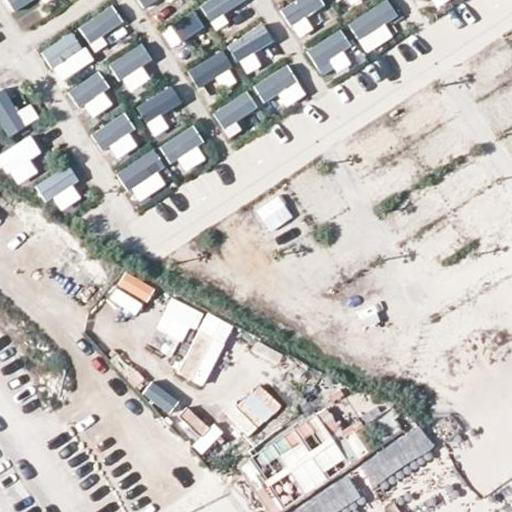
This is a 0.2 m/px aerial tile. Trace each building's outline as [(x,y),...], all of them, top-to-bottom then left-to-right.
[(8,0),(14,13),(41,0),(8,0)] [(138,0),(145,9),(159,0),(138,0)] [(219,34),(232,26),(226,15),(250,0),(249,0),(206,0),(200,4),(219,34)] [(322,0),(293,0),(283,4),(295,36),(331,23),(322,0)] [(339,0),(345,10),(360,0),(339,0)] [(423,0),(429,12),(453,0),(423,0)] [(401,34),(384,2),(349,21),(366,53),(401,34)] [(78,26),(88,44),(124,25),(114,7),(78,26)] [(170,47),(206,33),(198,12),(162,26),(170,47)] [(257,23),(232,41),(253,72),(279,54),(257,23)] [(307,51),(324,77),(357,56),(340,29),(307,51)] [(89,65),(70,35),(43,51),(62,82),(89,65)] [(346,84),(359,99),(416,51),(403,37),(346,84)] [(143,71),(155,57),(135,41),(110,72),(137,93),(150,77),(143,71)] [(481,63),(491,81),(511,67),(511,48),(510,46),(481,63)] [(190,68),(209,98),(237,79),(218,50),(190,68)] [(279,93),(287,107),(306,96),(287,65),(254,85),(264,102),(279,93)] [(97,72),(70,92),(91,121),(119,101),(97,72)] [(167,84),(135,105),(147,123),(180,102),(167,84)] [(511,88),(503,95),(511,108),(511,88)] [(40,118),(31,103),(18,111),(5,89),(0,91),(0,121),(9,137),(40,118)] [(225,132),(259,118),(249,93),(214,108),(225,132)] [(428,102),(397,116),(405,134),(436,120),(428,102)] [(122,113),(93,133),(113,162),(142,141),(122,113)] [(361,139),(372,158),(401,140),(390,122),(361,139)] [(195,127),(165,140),(179,173),(210,160),(195,127)] [(275,131),(248,140),(255,163),(283,154),(275,131)] [(427,167),(458,150),(448,131),(417,148),(427,167)] [(0,160),(18,186),(46,167),(26,137),(0,154),(0,160)] [(152,151),(118,171),(137,203),(171,183),(152,151)] [(381,171),(393,189),(421,171),(410,153),(381,171)] [(452,174),(463,194),(485,182),(475,162),(452,174)] [(65,164),(37,185),(59,214),(87,194),(65,164)] [(305,195),(328,186),(320,165),(297,174),(305,195)] [(382,175),(367,182),(375,199),(390,192),(382,175)] [(318,221),(332,211),(323,198),(309,207),(318,221)] [(469,204),(479,232),(497,226),(487,198),(469,204)] [(268,226),(272,244),(303,237),(299,219),(268,226)] [(421,243),(436,259),(458,240),(442,223),(421,243)] [(317,286),(339,278),(333,264),(312,272),(317,286)] [(125,271),(111,301),(141,315),(155,285),(125,271)] [(369,305),(389,293),(376,272),(356,285),(369,305)] [(339,325),(359,316),(350,293),(329,302),(339,325)] [(194,325),(201,314),(166,295),(159,307),(194,325)] [(180,353),(200,363),(222,325),(201,314),(194,325),(180,353)] [(278,363),(282,351),(255,342),(251,354),(278,363)] [(283,359),(278,383),(311,389),(316,365),(283,359)] [(155,380),(142,395),(167,417),(180,403),(155,380)] [(237,445),(281,406),(262,385),(218,424),(237,445)] [(394,406),(366,426),(378,443),(406,424),(394,406)] [(176,427),(195,441),(208,424),(190,410),(176,427)] [(347,465),(314,415),(288,432),(303,454),(282,468),(276,460),(254,475),(277,511),(347,465)] [(206,456),(224,434),(211,424),(194,447),(206,456)] [(376,488),(435,451),(420,427),(361,464),(376,488)]
